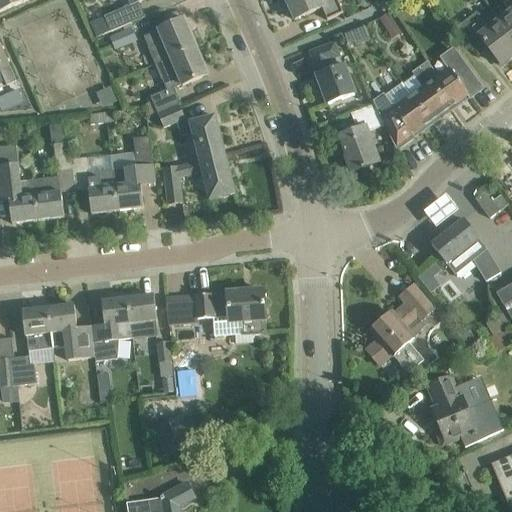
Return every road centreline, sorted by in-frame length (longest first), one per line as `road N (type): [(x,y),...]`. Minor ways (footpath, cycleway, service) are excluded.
road 1 (residential): [(0,275),(315,237)]
road 2 (tertiary): [(315,237),(284,111),(237,0)]
road 3 (tertiary): [(319,487),(315,237)]
road 4 (residential): [(511,111),(391,216),(315,237)]
